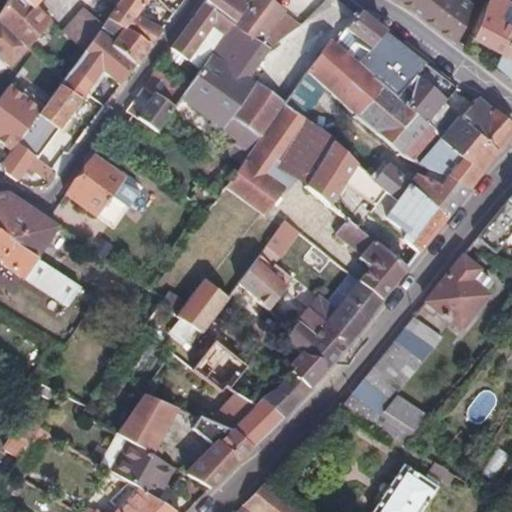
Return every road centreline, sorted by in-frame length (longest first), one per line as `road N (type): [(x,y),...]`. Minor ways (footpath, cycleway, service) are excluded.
road 1 (residential): [(215,511),(383,328),(511,169)]
road 2 (tertiary): [(511,111),(366,0)]
